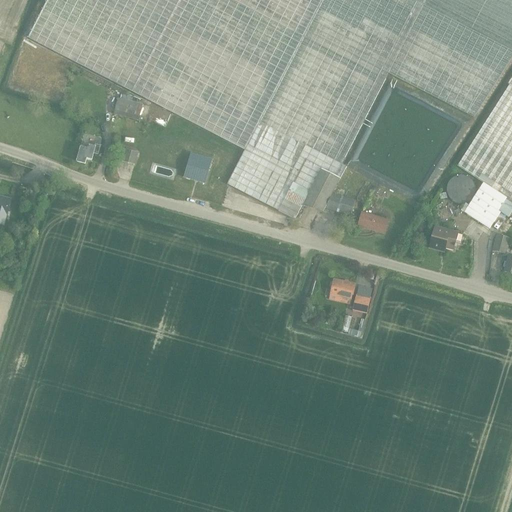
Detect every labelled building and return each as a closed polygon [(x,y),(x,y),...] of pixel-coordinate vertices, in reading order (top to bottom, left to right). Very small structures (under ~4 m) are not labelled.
[(511,0),(46,0),(27,38),(153,103),(172,113),(244,150),(227,184),(278,211),(295,220),(302,206),(286,201),(291,186),(309,191),(321,170),(339,180),(340,180),(346,167),(341,164),(388,73),(474,117),(511,58),(511,0)] [(483,183),(475,196),(491,206),(492,205),(498,195),(511,203),(511,76),(507,84),(509,85),(457,166),(483,183)] [(120,99),(118,99),(114,115),(138,120),(142,105),(138,104),(139,100),(133,97),(121,95),(120,99)] [(93,154),(98,155),(100,146),(95,145),(95,147),(82,144),(77,162),(85,164),(86,159),(92,160),(93,154)] [(119,148),(115,160),(122,162),(134,165),(138,153),(125,150),(119,148)] [(192,153),(185,177),(207,183),(214,159),(192,153)] [(224,182),(229,165),(223,164),(218,180),(224,182)] [(309,191),(291,186),(286,201),(302,206),(323,212),(324,209),(350,217),(355,201),(332,194),(340,180),(339,180),(321,170),(309,191)] [(472,200),(472,176),(451,176),(450,199),(472,200)] [(371,188),(370,191),(371,194),(373,195),(377,194),(378,192),(377,188),(374,187),(371,188)] [(492,205),(491,206),(500,212),(508,218),(511,211),(511,203),(498,195),(492,205)] [(491,206),(475,196),(464,213),(489,229),(500,212),(491,206)] [(0,224),(3,225),(6,214),(7,214),(10,201),(11,200),(0,197),(0,224)] [(358,227),(384,235),(388,221),(362,213),(358,227)] [(440,246),(454,250),(458,233),(444,229),(442,234),(433,232),(429,248),(438,251),(440,246)] [(492,251),(505,254),(510,239),(497,235),(492,251)] [(329,300),(350,305),(353,295),(355,285),(333,280),(329,300)] [(353,311),(367,314),(371,298),(357,295),(357,296),(354,308),(353,311)] [(359,330),(351,328),(349,334),(360,337),(365,320),(362,319),(359,330)]
